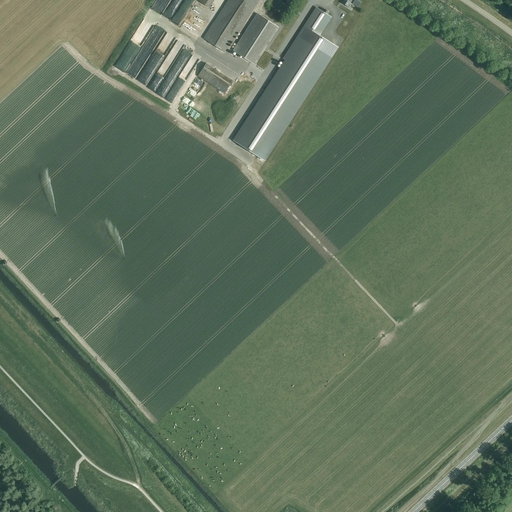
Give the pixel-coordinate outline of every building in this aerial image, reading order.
[(182,16),(183,17),(192,0),(191,0),(171,0),(163,16),(178,24),(182,16)] [(258,0),(227,0),(203,38),(225,52),(258,0)] [(264,160),(337,47),(320,36),(319,36),(329,20),(330,18),(331,17),(327,15),(324,13),(316,7),(283,58),(286,60),(284,62),(234,140),(264,160)] [(234,50),(255,64),(279,27),(257,13),(234,50)] [(179,37),(161,67),(168,72),(184,46),(186,48),(188,44),(185,42),(186,41),(179,37)] [(162,39),(150,57),(157,61),(159,58),(157,56),(162,49),(163,50),(168,43),(162,39)] [(130,48),(138,52),(141,45),(134,41),(130,48)] [(144,44),(140,54),(146,56),(151,46),(144,44)] [(175,79),(183,64),(176,60),(168,75),(175,79)] [(198,76),(224,93),(233,80),(206,63),(198,76)]
